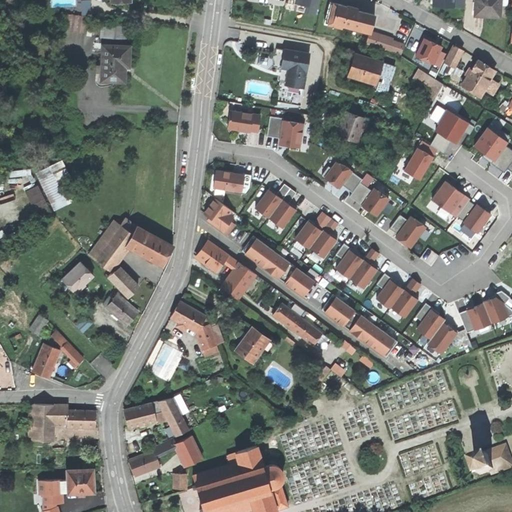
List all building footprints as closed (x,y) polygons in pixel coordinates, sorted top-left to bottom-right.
[(500,6),(500,0),(475,0),(474,15),(488,16),(499,17),(500,6)] [(342,25),(370,33),(375,15),(357,9),(358,8),(359,4),(354,3),(350,2),(349,6),(347,5),(347,7),(330,2),(324,23),(341,28),(342,25)] [(63,29),(84,32),(86,16),(65,13),(63,29)] [(101,39),(126,40),(127,26),(102,25),(101,39)] [(367,44),(390,50),(392,42),(393,39),(370,33),(367,44)] [(416,56),(433,64),(439,51),(442,46),(424,38),(416,56)] [(390,50),(401,54),(403,45),(392,42),(390,50)] [(444,62),(453,67),(462,49),(453,45),(444,62)] [(125,66),(128,67),(129,47),(103,46),(101,81),(124,82),(125,69),(125,66)] [(281,68),(284,50),(276,49),(273,67),(281,68)] [(309,54),(284,50),(281,68),(288,69),(287,75),(285,86),(303,89),(309,54)] [(447,54),(439,51),(433,64),(440,67),(447,54)] [(375,84),(382,62),(358,55),(355,66),(351,77),(375,84)] [(472,68),(467,76),(462,85),(479,96),(483,88),(490,78),(495,70),(478,59),(472,68)] [(395,67),(382,62),(375,84),(373,89),(387,93),(395,67)] [(425,96),(432,101),(442,86),(419,71),(415,78),(430,88),(425,96)] [(490,78),(483,88),(492,93),(498,84),(490,78)] [(300,106),(303,89),(285,86),(279,84),(276,102),(300,106)] [(499,108),(504,111),(508,106),(503,103),(499,108)] [(463,130),(467,122),(445,109),(437,123),(439,124),(435,130),(438,131),(451,139),(455,142),(460,135),(463,130)] [(230,111),(227,128),(242,130),(242,132),(245,132),(249,133),(250,130),(258,132),(260,115),(230,111)] [(341,123),(337,135),(357,141),(360,131),(365,133),(370,119),(345,111),(341,123)] [(267,136),(280,138),(283,120),(284,118),(270,116),(267,136)] [(305,123),(283,120),(280,138),(279,146),(287,147),(287,145),(295,147),(299,147),(301,136),(303,136),(305,123)] [(474,126),(467,122),(463,130),(469,134),(474,126)] [(491,123),(488,127),(507,141),(510,137),(491,123)] [(505,144),(507,141),(488,127),(474,146),(484,153),(492,159),(493,160),(505,144)] [(438,131),(430,144),(437,149),(443,152),(451,139),(438,131)] [(423,140),(418,148),(433,156),(437,149),(430,144),(423,140)] [(493,160),(492,159),(490,162),(504,172),(507,168),(511,160),(511,149),(505,144),(493,160)] [(418,147),(404,170),(419,179),(428,164),(433,156),(418,148),(418,147)] [(485,159),(490,162),(492,159),(484,153),(482,156),(485,159)] [(65,158),(38,169),(55,209),(71,202),(60,176),(71,172),(65,158)] [(341,184),(351,171),(345,166),(336,162),(331,168),(328,166),(322,175),(333,183),(332,185),(335,187),(338,189),(341,184)] [(244,174),(243,174),(232,173),(216,170),(213,187),(225,189),(225,192),(241,194),(241,193),(244,174)] [(352,192),(360,182),(362,179),(351,171),(341,184),(352,192)] [(243,173),(243,174),(244,174),(241,193),(246,194),(250,188),(252,174),(243,173)] [(366,173),(362,179),(360,182),(367,187),(374,178),(366,173)] [(457,216),(468,200),(469,199),(458,191),(445,181),(432,199),(456,216),(457,216)] [(362,205),(372,191),(367,187),(360,182),(352,192),(349,196),(362,205)] [(268,189),(255,208),(282,227),(296,209),(288,204),(289,202),(296,192),(284,184),(277,193),(276,195),(268,189)] [(25,192),(28,198),(42,192),(39,185),(25,192)] [(372,191),(362,205),(361,207),(366,210),(367,212),(368,210),(376,215),(381,208),(388,198),(374,188),(372,191)] [(46,200),(42,192),(28,198),(32,206),(46,200)] [(214,225),(222,231),(230,221),(236,213),(215,198),(204,213),(210,217),(207,220),(214,225)] [(396,203),(388,198),(381,208),(388,214),(396,203)] [(48,206),(46,200),(32,206),(35,212),(48,206)] [(475,205),(468,200),(457,216),(463,221),(475,205)] [(490,214),(484,209),(476,203),(475,205),(463,221),(463,222),(477,232),(490,214)] [(51,212),(48,206),(35,212),(38,219),(51,212)] [(313,225),(308,221),(295,238),(309,248),(310,247),(331,218),(322,212),(314,223),(313,225)] [(389,228),(397,234),(408,220),(400,214),(389,228)] [(411,216),(408,220),(397,234),(394,238),(401,243),(402,241),(405,244),(410,247),(425,226),(411,216)] [(120,224),(134,233),(139,226),(125,218),(120,224)] [(329,235),(331,233),(338,223),(331,218),(310,247),(323,257),(336,240),(329,235)] [(128,244),(134,233),(120,224),(114,220),(91,253),(97,256),(95,259),(110,270),(128,244)] [(235,224),(230,221),(222,231),(227,235),(235,224)] [(173,245),(139,226),(134,233),(128,244),(151,257),(163,264),(173,245)] [(318,283),(253,235),(242,250),(257,262),(260,258),(266,263),(263,266),(279,278),(281,274),(294,284),(291,287),(306,298),(318,283)] [(225,259),(228,255),(208,241),(202,250),(197,256),(205,262),(210,266),(216,271),(225,259)] [(350,250),(351,248),(344,243),(336,254),(342,259),(336,268),(349,278),(363,260),(358,256),(350,250)] [(370,264),(371,262),(378,253),(371,248),(363,260),(349,278),(363,288),(376,269),(370,264)] [(236,267),(239,262),(228,254),(228,255),(225,259),(236,267)] [(81,262),(62,279),(71,289),(76,293),(83,287),(82,285),(84,284),(93,275),(81,262)] [(255,274),(239,262),(236,267),(221,287),(238,299),(254,277),(255,274)] [(108,276),(129,296),(138,287),(129,277),(123,277),(115,270),(108,276)] [(390,280),(391,278),(384,273),(376,284),(383,288),(376,298),(390,308),(391,307),(403,289),(399,286),(390,280)] [(288,285),(291,287),(294,284),(281,274),(279,278),(281,279),(288,285)] [(412,295),(413,293),(420,284),(412,278),(403,289),(391,307),(404,317),(417,299),(412,295)] [(71,289),(62,279),(58,283),(67,293),(71,289)] [(496,296),(505,304),(510,297),(501,290),(494,293),(495,294),(496,296)] [(112,299),(106,306),(115,314),(127,325),(138,312),(117,294),(112,299)] [(371,346),(386,357),(397,341),(333,294),(322,309),(337,320),(339,317),(352,326),(349,330),(365,341),(367,338),(373,342),(371,346)] [(106,306),(112,299),(109,296),(103,304),(106,306)] [(505,304),(496,296),(490,299),(483,302),(483,303),(491,323),(509,315),(505,304)] [(187,326),(196,332),(199,328),(206,316),(180,301),(171,317),(178,322),(187,326)] [(423,321),(431,309),(433,308),(425,302),(415,316),(423,321)] [(300,337),(312,346),(322,332),(282,303),(272,316),(282,323),(300,337)] [(466,310),(474,330),(491,323),(483,303),(474,307),(467,309),(466,310)] [(444,319),(437,314),(431,309),(423,321),(417,329),(430,339),(443,322),(444,319)] [(465,328),(467,332),(474,330),(466,310),(459,313),(465,328)] [(39,314),(30,328),(38,333),(47,320),(39,314)] [(86,317),(77,326),(82,332),(91,323),(86,317)] [(346,327),(349,330),(352,326),(339,317),(337,320),(340,322),(346,327)] [(184,330),(187,326),(178,322),(176,326),(181,328),(184,330)] [(450,341),(457,332),(451,328),(443,322),(430,339),(427,343),(441,353),(450,341)] [(199,328),(196,332),(202,349),(203,349),(216,344),(217,344),(209,324),(199,328)] [(253,362),(270,340),(253,326),(245,337),(236,349),(253,362)] [(465,328),(457,332),(450,341),(458,347),(470,343),(467,332),(465,328)] [(51,335),(62,347),(67,342),(56,330),(51,335)] [(14,337),(8,340),(14,351),(20,348),(14,337)] [(61,349),(44,342),(32,370),(49,377),(54,366),(61,349)] [(67,342),(62,347),(79,364),(84,359),(67,342)] [(219,352),(216,344),(203,349),(206,356),(219,352)] [(159,401),(161,405),(164,404),(173,422),(170,423),(176,435),(187,429),(172,397),(159,400),(159,401)] [(163,408),(161,405),(159,401),(152,402),(154,410),(163,408)] [(154,410),(152,402),(124,409),(129,427),(142,423),(157,419),(154,410)] [(52,421),(53,404),(34,404),(34,405),(33,439),(33,441),(51,440),(52,440),(52,421)] [(68,405),(53,404),(52,421),(67,421),(68,410),(68,405)] [(163,408),(170,423),(173,422),(164,404),(161,405),(163,408)] [(96,410),(68,410),(67,421),(67,427),(81,427),(95,427),(96,410)] [(191,434),(175,441),(177,445),(186,466),(202,459),(191,434)] [(156,455),(177,445),(175,441),(173,438),(152,447),(153,450),(156,455)] [(244,511),(266,511),(288,505),(281,483),(282,480),(283,478),(284,475),(283,472),(283,470),(281,468),(279,466),(277,464),(274,463),(271,463),(264,465),(257,444),(227,454),(230,464),(193,474),(196,484),(193,485),(193,486),(194,487),(197,486),(203,507),(200,508),(201,511),(204,510),(204,511),(235,511),(244,510),(244,511)] [(485,452),(486,456),(491,471),(493,475),(511,467),(511,459),(507,444),(485,452)] [(156,455),(153,450),(129,461),(135,475),(147,470),(160,465),(156,455)] [(478,459),(486,456),(485,452),(484,451),(476,453),(478,459)] [(478,459),(474,460),(480,475),(491,471),(486,456),(478,459)] [(67,469),(67,480),(68,488),(68,493),(78,493),(84,492),(94,492),(93,468),(67,469)] [(174,488),(187,488),(187,473),(175,473),(174,488)] [(43,503),(44,510),(56,506),(55,502),(59,502),(59,494),(62,494),(62,489),(61,481),(61,479),(39,481),(40,494),(46,494),(47,503),(43,503)]
